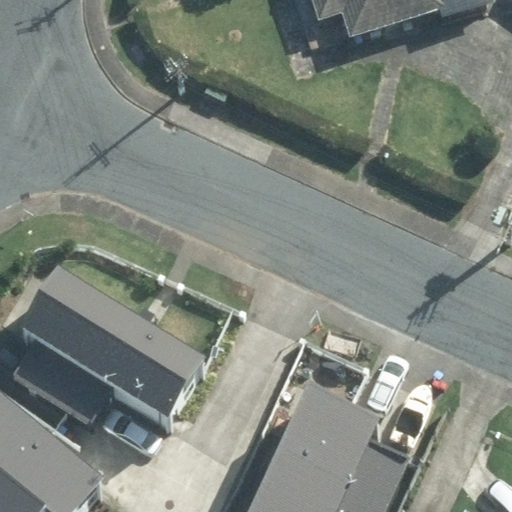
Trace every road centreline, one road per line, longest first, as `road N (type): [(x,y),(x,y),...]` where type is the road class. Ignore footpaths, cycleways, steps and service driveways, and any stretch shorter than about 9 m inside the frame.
road 1 (residential): [(0,94),(328,245)]
road 2 (residential): [(328,245),(214,470),(183,511)]
road 3 (residential): [(328,245),(511,328)]
